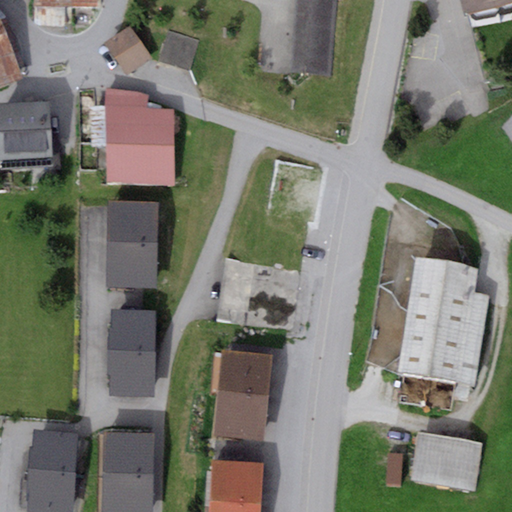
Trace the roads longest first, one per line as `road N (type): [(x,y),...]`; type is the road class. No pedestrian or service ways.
road 1 (residential): [(320,511),(364,163)]
road 2 (residential): [(79,73),(128,80),(364,163)]
road 3 (residential): [(364,163),(394,0)]
road 4 (residential): [(364,163),(511,221)]
